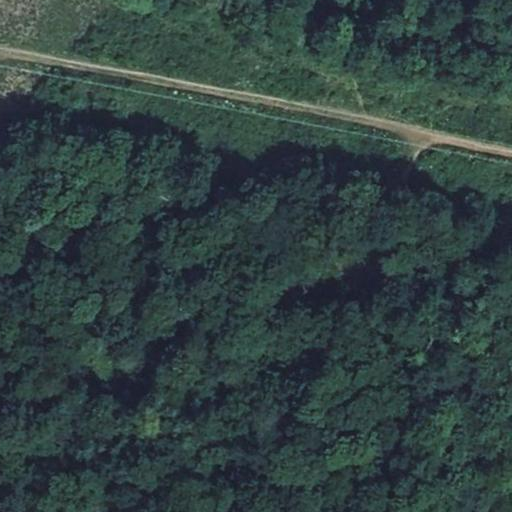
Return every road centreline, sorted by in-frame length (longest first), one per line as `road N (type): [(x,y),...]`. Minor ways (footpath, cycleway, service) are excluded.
road 1 (track): [(511,154),(0,50)]
road 2 (track): [(409,511),(400,128)]
